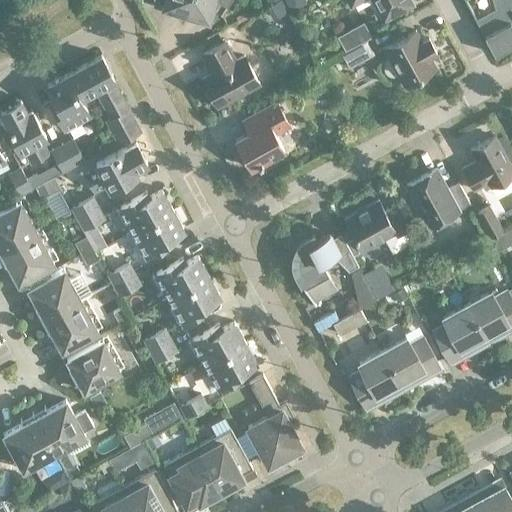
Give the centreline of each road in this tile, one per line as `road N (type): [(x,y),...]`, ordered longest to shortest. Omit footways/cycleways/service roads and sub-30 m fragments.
road 1 (residential): [(229,228),(491,90)]
road 2 (residential): [(355,458),(229,228)]
road 3 (residential): [(229,228),(121,29)]
road 4 (residential): [(511,372),(355,458)]
road 5 (residential): [(376,496),(511,424)]
road 6 (residential): [(0,395),(7,409),(45,391),(0,311)]
road 7 (residential): [(0,91),(121,29)]
